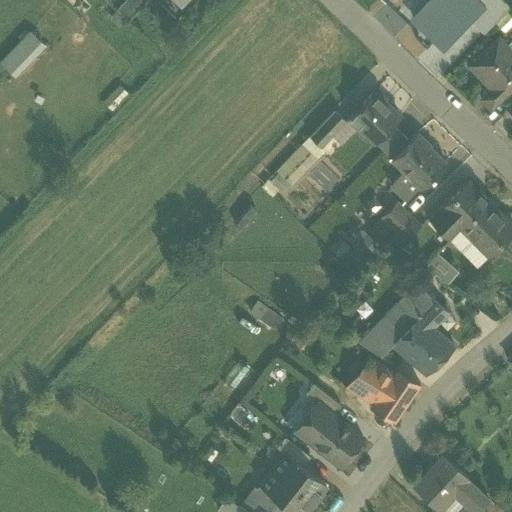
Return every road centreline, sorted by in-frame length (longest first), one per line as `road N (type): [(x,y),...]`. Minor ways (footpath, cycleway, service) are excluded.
road 1 (residential): [(511,329),(419,416),(346,511)]
road 2 (residential): [(511,168),(334,0)]
